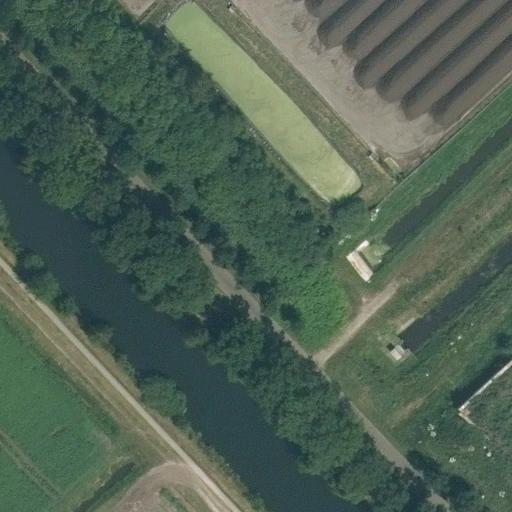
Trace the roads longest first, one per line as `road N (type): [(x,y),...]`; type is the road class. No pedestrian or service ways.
road 1 (unclassified): [(440,511),(0,46)]
road 2 (track): [(219,511),(0,280)]
